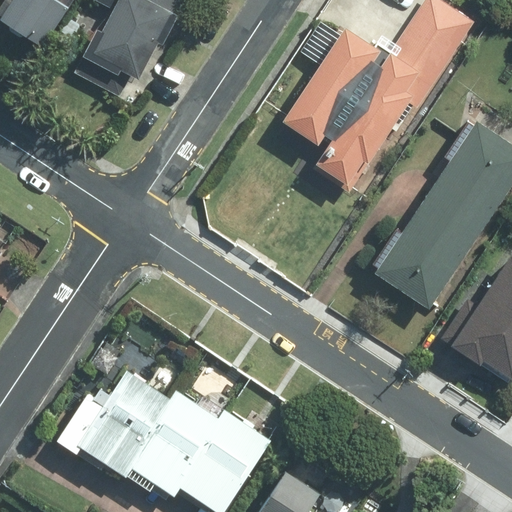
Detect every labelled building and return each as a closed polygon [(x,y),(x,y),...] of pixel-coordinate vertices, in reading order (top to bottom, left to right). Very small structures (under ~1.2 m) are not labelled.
[(19,0),(4,24),(43,49),(74,0),(29,0),(27,4),(21,0),(19,0)] [(98,34),(78,73),(121,96),(131,77),(140,82),(159,45),(165,48),(190,0),(94,0),(118,12),(105,37),(98,34)] [(353,138),(380,155),(426,87),(397,68),(386,84),(371,74),(382,57),(330,23),(285,91),(313,109),(295,137),(297,147),(306,158),(318,164),(332,166),(353,138)] [(379,268),(431,302),(511,180),(511,139),(480,118),(477,123),(472,119),(449,153),(454,156),(405,230),(399,226),(377,261),(383,264),(379,268)] [(511,257),(479,306),(468,299),(444,334),(483,360),(487,355),(511,372),(511,257)] [(129,471),(134,462),(173,400),(128,371),(112,395),(101,388),(96,396),(90,392),(68,427),(84,436),(82,440),(129,471)] [(181,482),(221,418),(179,392),(173,400),(134,462),(177,489),(181,482)] [(221,418),(181,482),(224,509),(270,437),(227,410),(221,418)] [(259,511),(307,511),(310,509),(322,490),(287,468),(259,511)]
